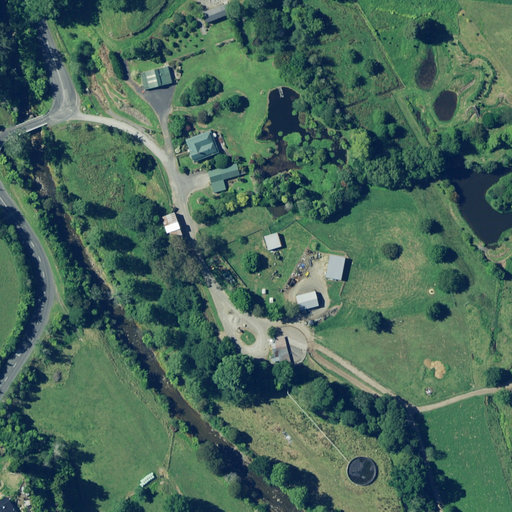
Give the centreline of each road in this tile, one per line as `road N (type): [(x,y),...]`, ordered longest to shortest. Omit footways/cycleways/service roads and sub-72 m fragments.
road 1 (track): [(446,511),(401,403),(295,324),(256,324)]
road 2 (unclassified): [(211,291),(157,153),(101,119),(39,121)]
road 3 (unclassified): [(0,198),(33,248),(43,282),(34,331),(0,383)]
road 4 (unclassified): [(39,121),(60,89),(33,0)]
